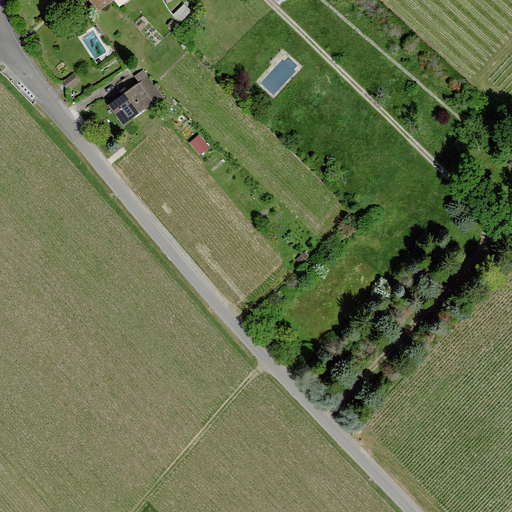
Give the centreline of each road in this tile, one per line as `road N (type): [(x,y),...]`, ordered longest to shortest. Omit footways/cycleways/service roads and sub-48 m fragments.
road 1 (tertiary): [(412,511),(222,310),(6,52)]
road 2 (track): [(268,359),(134,511)]
